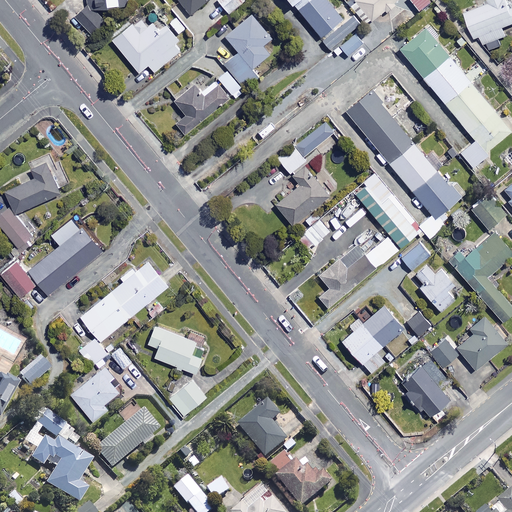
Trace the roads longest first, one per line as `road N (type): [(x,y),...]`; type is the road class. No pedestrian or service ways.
road 1 (residential): [(410,489),(60,68)]
road 2 (tertiary): [(410,489),(511,402)]
